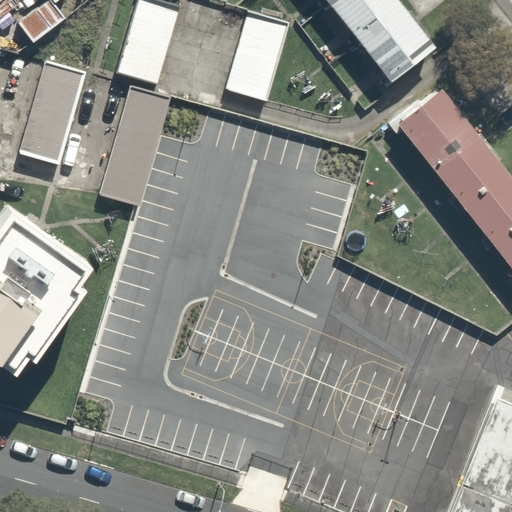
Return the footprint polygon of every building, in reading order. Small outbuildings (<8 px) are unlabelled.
[(18,0),(0,0),(0,17),(20,2),(18,0)] [(65,17),(52,0),(46,0),(18,22),(33,42),(65,17)] [(181,6),(160,0),(136,0),(115,72),(157,84),(181,6)] [(396,0),(323,0),(388,82),(434,47),(396,0)] [(288,22),(247,10),(224,89),(266,101),(288,22)] [(83,71),(45,60),(18,152),(59,164),(86,71),(83,71)] [(171,96),(130,84),(99,194),(139,206),(171,96)] [(511,178),(440,87),(395,123),(511,271),(511,178)] [(359,149),(315,138),(308,165),(353,176),(359,149)] [(160,211),(283,248),(286,236),(315,245),(332,189),(181,143),(160,211)] [(34,357),(85,286),(77,281),(89,263),(11,206),(0,220),(0,360),(15,371),(29,353),(34,357)] [(116,340),(98,401),(175,423),(182,399),(210,408),(219,378),(207,375),(217,343),(139,319),(131,344),(116,340)] [(477,441),(447,511),(511,511),(511,403),(495,396),(477,441)]
